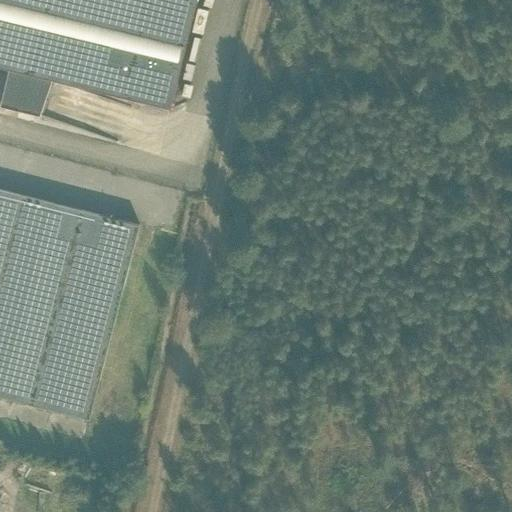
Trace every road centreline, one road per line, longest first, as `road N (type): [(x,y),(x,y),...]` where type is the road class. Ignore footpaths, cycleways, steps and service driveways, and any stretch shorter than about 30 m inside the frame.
road 1 (track): [(257,0),(148,511)]
road 2 (track): [(240,77),(511,82)]
